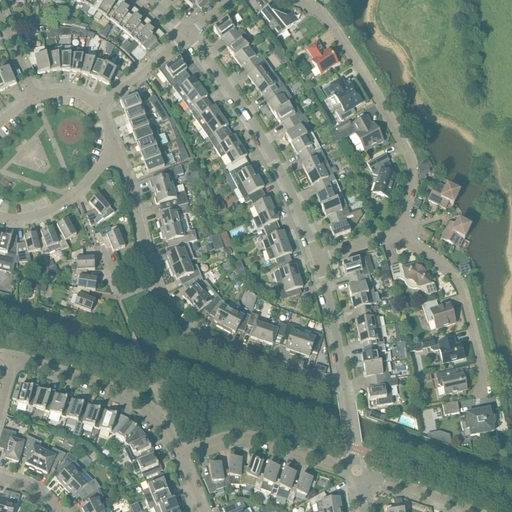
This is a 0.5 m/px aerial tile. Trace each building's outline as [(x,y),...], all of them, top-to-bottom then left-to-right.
[(86,0),(84,5),(80,11),(87,15),(90,8),(97,13),(105,0),(86,0)] [(105,0),(97,13),(93,18),(98,22),(102,16),(110,21),(122,5),(119,9),(115,6),(116,5),(113,3),(115,1),(113,0),(105,0)] [(190,0),(187,4),(192,9),(194,7),(196,9),(197,8),(201,12),(212,2),(211,1),(211,0),(190,0)] [(122,5),(110,21),(122,31),(136,16),(135,16),(132,19),(128,16),(129,14),(127,13),(128,11),(122,6),(123,6),(122,5)] [(257,16),(276,39),(298,22),(291,14),(287,17),(272,14),(267,8),(257,16)] [(136,16),(122,31),(134,41),(148,27),(144,30),(140,27),(142,25),(140,23),(141,22),(135,16),(136,16)] [(220,25),(213,30),(220,40),(224,37),(227,42),(238,35),(234,30),(238,27),(231,18),(227,20),(225,22),(224,20),(219,23),(220,25)] [(148,27),(134,41),(138,45),(145,52),(148,55),(160,46),(157,43),(152,38),(154,37),(152,35),(153,33),(148,28),(148,27)] [(71,34),(71,37),(80,37),(81,30),(80,30),(77,29),(73,28),(71,29),(71,34)] [(231,46),(227,49),(234,59),(248,49),(253,45),(242,31),(238,35),(227,42),(231,46)] [(121,47),(124,51),(131,44),(128,41),(121,47)] [(138,45),(134,41),(131,44),(124,51),(129,55),(138,45)] [(317,43),(306,50),(314,61),(312,62),(321,75),(337,64),(328,51),(324,53),(317,43)] [(44,48),(25,52),(29,60),(32,67),(36,66),(38,72),(37,72),(38,76),(45,74),(44,74),(50,73),(46,56),(44,49),(44,48)] [(49,49),(44,49),(46,56),(50,73),(60,72),(57,48),(49,49)] [(58,48),(57,48),(60,72),(70,72),(71,48),(62,48),(58,48)] [(71,48),(70,72),(80,74),(84,51),(71,48)] [(248,49),(234,59),(241,68),(245,66),(248,70),(258,63),(263,59),(260,55),(255,58),(248,49)] [(84,51),(80,74),(89,77),(96,55),(94,61),(88,59),(88,52),(84,51)] [(96,55),(89,77),(99,82),(106,66),(99,63),(100,56),(97,55),(96,55)] [(251,74),(247,77),(254,87),(268,77),(273,73),(263,59),(258,63),(248,70),(251,74)] [(171,88),(172,88),(186,77),(183,72),(187,70),(179,60),(172,65),(171,63),(166,67),(165,66),(158,71),(171,88)] [(106,66),(99,82),(103,84),(109,87),(111,84),(110,83),(113,77),(116,79),(118,80),(124,75),(119,72),(106,66)] [(12,68),(0,73),(0,78),(5,90),(10,88),(16,85),(14,81),(14,82),(11,76),(15,75),(12,68)] [(268,77),(254,87),(261,96),(265,93),(268,98),(284,88),(273,73),(268,77)] [(150,85),(156,81),(153,76),(147,80),(150,85)] [(182,102),(186,98),(200,88),(193,79),(189,81),(186,77),(172,88),(182,102)] [(328,100),(334,96),(342,109),(336,113),(342,122),(355,114),(352,109),(362,104),(350,85),(346,88),(341,79),(323,90),(328,100)] [(192,116),(197,112),(207,105),(203,100),(207,97),(200,88),(186,98),(182,102),(192,116)] [(271,103),(267,105),(274,115),(288,106),(294,103),(287,93),(284,88),(268,98),(271,103)] [(130,100),(121,103),(125,114),(141,108),(135,92),(128,96),(130,100)] [(164,109),(159,101),(152,104),(158,113),(164,109)] [(141,108),(125,114),(129,124),(145,118),(143,114),(149,111),(149,110),(147,105),(141,108)] [(210,110),(207,105),(197,112),(192,116),(202,130),(221,117),(214,107),(210,110)] [(288,106),(274,115),(280,125),(284,123),(287,128),(298,121),(295,116),(288,106)] [(168,121),(170,120),(164,109),(158,113),(164,122),(168,121)] [(145,118),(129,124),(133,134),(149,128),(147,123),(152,120),(151,116),(145,118)] [(202,130),(211,144),(216,141),(227,134),(224,129),(228,126),(221,117),(202,130)] [(290,133),(285,135),(291,145),(306,137),(312,134),(306,124),(308,123),(305,117),(298,121),(287,128),(290,133)] [(357,133),(355,134),(365,152),(367,151),(367,152),(374,148),(374,147),(383,142),(373,124),(371,125),(367,117),(352,125),(357,133)] [(336,128),(331,130),(336,141),(337,143),(348,138),(344,131),(351,127),(348,121),(336,128)] [(149,128),(133,134),(136,144),(158,136),(155,126),(149,128)] [(173,130),(172,130),(175,138),(181,135),(177,128),(173,130)] [(227,134),(216,141),(211,144),(220,159),(225,156),(240,147),(234,137),(230,139),(227,134)] [(306,137),(291,145),(297,156),(301,153),(304,158),(320,150),(317,144),(312,134),(306,137)] [(158,136),(136,144),(140,154),(156,148),(162,146),(168,144),(165,135),(159,137),(159,136),(158,136)] [(181,142),(176,144),(179,151),(184,149),(181,142)] [(156,148),(140,154),(144,164),(166,156),(162,146),(156,148)] [(240,147),(225,156),(230,164),(225,167),(227,169),(229,174),(245,165),(242,159),(247,157),(240,147)] [(306,163),(302,165),(307,176),(323,168),(328,166),(320,150),(304,158),(306,163)] [(189,159),(185,152),(180,154),(183,161),(189,159)] [(389,199),(393,190),(391,189),(395,176),(381,171),(379,167),(389,161),(386,155),(367,165),(373,176),(378,177),(373,194),(389,199)] [(166,156),(144,164),(148,175),(170,166),(166,156)] [(427,160),(418,165),(419,177),(424,174),(423,173),(429,170),(432,168),(427,160)] [(237,189),(243,186),(258,178),(253,168),(248,170),(245,165),(229,174),(237,189)] [(323,168),(307,176),(312,187),(316,184),(319,190),(330,184),(336,182),(328,166),(323,168)] [(151,182),(150,183),(151,189),(153,189),(155,193),(173,188),(171,182),(178,180),(177,177),(183,175),(181,167),(175,169),(174,168),(162,173),(164,178),(154,181),(151,182)] [(264,189),(258,178),(243,186),(237,189),(245,204),(251,202),(262,196),(259,191),(264,189)] [(321,195),(317,196),(321,207),(337,201),(343,198),(336,182),(330,184),(319,190),(321,195)] [(156,198),(154,199),(156,205),(158,205),(159,205),(170,202),(172,209),(187,205),(188,205),(184,192),(182,186),(173,188),(155,193),(156,198)] [(453,206),(453,205),(458,194),(447,188),(447,187),(444,194),(433,189),(427,201),(446,210),(449,204),(453,206)] [(201,193),(198,199),(199,202),(205,200),(207,199),(204,192),(201,193)] [(91,213),(86,215),(91,228),(97,225),(103,220),(104,221),(114,214),(113,212),(103,201),(104,200),(100,196),(99,197),(98,196),(89,204),(94,210),(93,212),(92,211),(91,213)] [(253,207),(258,217),(274,210),(269,200),(265,202),(262,196),(251,202),(253,207)] [(337,201),(321,207),(326,218),(330,216),(332,222),(344,217),(348,216),(349,215),(343,198),(337,201)] [(223,203),(213,208),(216,215),(227,210),(223,203)] [(161,222),(158,223),(160,231),(181,226),(178,218),(190,215),(187,205),(172,209),(161,212),(163,217),(160,218),(161,222)] [(279,221),(274,210),(258,217),(252,220),(257,229),(262,227),(263,228),(265,233),(276,229),(274,223),(279,221)] [(331,228),(329,229),(334,240),(342,237),(343,239),(349,237),(348,235),(350,234),(346,225),(353,222),(355,221),(355,219),(363,216),(360,211),(349,215),(348,216),(344,217),(332,222),(334,227),(331,228)] [(56,238),(60,250),(61,252),(61,251),(64,250),(69,248),(65,242),(76,236),(68,220),(57,226),(62,236),(56,238)] [(453,246),(454,245),(458,237),(464,240),(465,239),(464,239),(470,228),(459,222),(458,222),(456,226),(450,223),(441,240),(453,246)] [(181,226),(160,231),(163,240),(165,239),(166,243),(173,241),(174,247),(168,248),(168,249),(170,248),(188,243),(189,243),(197,241),(194,231),(183,234),(181,226)] [(116,227),(110,230),(109,228),(100,232),(100,234),(94,236),(99,247),(104,245),(106,249),(111,247),(113,253),(125,248),(116,227)] [(39,245),(38,245),(40,252),(41,256),(49,254),(55,252),(60,250),(56,238),(52,228),(40,233),(44,243),(39,245)] [(213,229),(206,231),(208,238),(212,237),(215,236),(213,229)] [(262,242),(265,252),(287,244),(283,233),(279,234),(276,229),(265,233),(267,239),(267,240),(262,242)] [(25,243),(17,245),(17,249),(17,258),(17,261),(17,263),(30,263),(29,259),(28,254),(40,252),(38,245),(39,245),(36,234),(24,237),(25,243)] [(0,262),(12,266),(15,258),(17,258),(17,249),(9,249),(12,239),(1,236),(0,238),(0,262)] [(168,261),(167,261),(170,269),(189,262),(194,260),(192,254),(188,243),(170,248),(172,254),(167,256),(168,261)] [(275,259),(277,266),(289,262),(287,256),(291,255),(287,244),(265,252),(269,261),(275,259)] [(83,250),(71,254),(71,259),(72,259),(76,259),(77,266),(72,266),(72,272),(75,272),(77,271),(87,271),(94,271),(94,258),(83,259),(83,250)] [(350,263),(342,265),(345,277),(350,275),(351,281),(363,277),(369,276),(364,258),(358,260),(356,261),(355,259),(349,260),(350,263)] [(189,262),(170,269),(173,277),(175,277),(177,281),(182,279),(185,285),(186,284),(201,276),(197,266),(191,268),(189,262)] [(231,265),(233,269),(233,270),(239,278),(246,276),(240,262),(231,265)] [(291,268),(289,262),(277,266),(279,271),(279,273),(273,274),(276,284),(282,283),(299,277),(295,266),(291,268)] [(416,289),(417,289),(428,295),(436,293),(434,285),(429,282),(427,273),(413,266),(405,268),(400,265),(390,267),(394,280),(399,279),(404,282),(405,283),(405,285),(406,286),(407,287),(408,288),(410,289),(411,289),(413,290),(414,290),(416,289)] [(75,272),(74,276),(79,277),(77,289),(90,291),(95,292),(97,279),(86,278),(87,271),(77,271),(75,272)] [(190,290),(182,297),(190,306),(210,288),(205,282),(203,283),(201,276),(186,284),(190,290)] [(353,286),(348,287),(351,299),(368,295),(374,293),(369,276),(363,277),(351,281),(353,286)] [(299,277),(282,283),(287,299),(299,296),(298,290),(302,289),(299,277)] [(210,288),(190,306),(197,315),(203,310),(205,308),(211,314),(221,301),(210,288)] [(73,289),(72,293),(78,295),(74,307),(90,313),(95,301),(88,299),(90,291),(77,289),(73,289)] [(368,295),(351,299),(354,310),(356,310),(358,309),(359,315),(372,312),(376,311),(375,307),(372,308),(371,306),(376,304),(374,293),(368,295)] [(211,314),(209,316),(215,319),(214,322),(217,324),(216,326),(223,330),(233,312),(228,309),(230,306),(221,301),(211,314)] [(455,319),(454,316),(452,315),(449,305),(438,308),(436,302),(422,306),(427,324),(433,322),(436,330),(455,324),(454,321),(455,319)] [(233,312),(223,330),(230,334),(231,332),(235,334),(240,325),(246,328),(247,326),(250,317),(240,311),(238,315),(233,312)] [(360,320),(356,321),(358,333),(375,329),(381,328),(379,317),(373,318),(372,312),(359,315),(360,320)] [(250,317),(247,326),(254,329),(250,339),(257,341),(260,342),(261,342),(267,324),(257,320),(258,317),(251,315),(250,317)] [(267,324),(261,342),(263,343),(265,344),(272,346),(276,336),(283,339),(287,327),(279,324),(278,328),(267,324)] [(287,327),(283,339),(289,341),(286,351),(289,352),(290,355),(296,357),(297,355),(303,336),(297,333),(299,329),(287,325),(287,327)] [(375,329),(358,333),(360,344),(365,343),(366,349),(378,347),(384,346),(381,328),(375,329)] [(297,355),(296,357),(303,359),(305,357),(308,358),(310,353),(317,355),(318,351),(323,337),(311,333),(305,331),(303,336),(297,355)] [(403,335),(396,337),(397,344),(404,343),(403,335)] [(438,343),(438,345),(434,346),(433,340),(407,346),(409,353),(414,352),(417,353),(420,352),(422,350),(430,348),(431,350),(432,352),(435,352),(439,351),(443,365),(464,360),(460,345),(455,346),(454,343),(455,343),(454,339),(438,343)] [(405,343),(396,345),(399,361),(407,360),(405,343)] [(364,355),(362,355),(364,367),(387,363),(385,352),(384,346),(378,347),(366,349),(367,354),(364,355)] [(387,363),(364,367),(365,378),(370,378),(371,383),(389,380),(387,363)] [(327,369),(316,365),(314,371),(325,375),(327,369)] [(456,370),(436,375),(437,375),(438,381),(437,381),(438,385),(441,388),(443,387),(445,396),(451,395),(458,393),(466,391),(464,383),(466,382),(468,379),(467,375),(458,377),(456,370)] [(412,386),(425,383),(423,375),(410,378),(412,386)] [(372,389),(367,390),(369,402),(376,401),(377,407),(393,404),(391,388),(397,387),(396,379),(389,380),(371,383),(372,389)] [(27,406),(33,408),(40,388),(32,386),(32,389),(21,386),(19,393),(15,392),(13,400),(17,401),(16,403),(27,406)] [(44,411),(50,413),(57,394),(50,392),(50,394),(40,391),(41,388),(40,388),(33,408),(34,408),(44,411)] [(50,414),(48,420),(58,423),(60,417),(66,419),(73,399),(67,397),(66,400),(56,396),(57,394),(50,413),(50,414)] [(73,399),(66,419),(67,419),(77,422),(77,423),(73,435),(78,438),(83,425),(90,405),(83,403),(83,405),(73,402),(74,400),(73,399)] [(457,402),(442,405),(444,416),(459,414),(457,402)] [(90,405),(83,425),(93,428),(99,430),(106,411),(100,408),(99,411),(89,407),(90,405)] [(468,421),(461,423),(462,431),(469,430),(470,437),(478,435),(478,438),(486,437),(485,434),(493,433),(491,425),(494,425),(493,418),(490,418),(489,410),(481,412),(481,415),(475,416),(475,413),(466,414),(468,421)] [(106,411),(99,430),(100,430),(110,433),(110,434),(116,436),(129,420),(116,414),(115,416),(106,413),(107,411),(106,411)] [(370,413),(366,411),(366,417),(378,421),(380,416),(370,413)] [(129,420),(116,436),(124,443),(129,447),(148,438),(137,427),(136,429),(128,422),(130,420),(129,420)] [(16,434),(3,430),(2,430),(0,439),(0,449),(3,450),(2,454),(7,455),(5,460),(18,463),(24,444),(14,441),(16,434)] [(439,433),(427,435),(427,438),(451,446),(450,436),(439,433)] [(26,437),(23,448),(26,450),(23,456),(27,458),(24,464),(29,467),(29,469),(34,471),(35,469),(36,470),(44,452),(38,450),(41,444),(26,437)] [(131,465),(156,455),(152,448),(150,449),(146,440),(148,439),(148,438),(129,447),(124,449),(131,465)] [(50,455),(44,452),(36,470),(37,470),(36,472),(41,474),(42,473),(47,475),(50,469),(55,471),(59,463),(60,463),(66,455),(53,449),(50,455)] [(61,477),(56,482),(60,486),(59,487),(62,491),(64,489),(65,491),(80,477),(84,472),(75,463),(77,462),(78,460),(69,454),(68,455),(60,467),(66,472),(61,477)] [(156,455),(131,465),(135,474),(141,472),(141,473),(143,479),(144,479),(145,482),(161,475),(160,473),(162,472),(160,465),(158,466),(154,457),(156,456),(156,455)] [(222,475),(223,482),(224,488),(231,487),(230,486),(239,486),(240,478),(240,473),(241,469),(241,467),(241,460),(230,459),(229,471),(228,474),(222,475)] [(240,478),(239,486),(245,487),(246,483),(254,486),(257,480),(258,477),(263,463),(252,460),(252,459),(248,470),(241,469),(240,473),(240,478)] [(210,477),(203,480),(210,495),(216,492),(224,488),(223,482),(222,475),(222,472),(220,464),(209,466),(209,465),(210,477)] [(254,488),(253,490),(259,492),(260,489),(271,492),(274,482),(274,483),(275,480),(279,469),(269,465),(268,464),(264,476),(263,479),(258,477),(257,480),(254,486),(254,488)] [(271,492),(270,495),(276,498),(277,496),(287,500),(290,491),(291,488),(292,485),(296,474),(285,471),(285,470),(281,482),(280,484),(274,483),(274,482),(271,492)] [(148,489),(142,493),(145,500),(167,491),(167,490),(169,489),(167,483),(164,484),(161,475),(145,482),(148,489)] [(287,500),(286,501),(293,503),(296,493),(306,497),(312,480),(302,476),(301,475),(296,490),(291,488),(290,491),(287,500)] [(66,492),(65,493),(68,497),(69,495),(73,500),(83,490),(88,497),(99,490),(100,489),(94,481),(88,485),(80,477),(65,491),(66,492)] [(85,507),(79,510),(80,511),(101,511),(103,511),(109,508),(106,503),(99,490),(88,497),(86,498),(84,500),(87,506),(85,507)] [(167,491),(145,500),(147,504),(153,502),(156,508),(174,500),(171,501),(167,491)] [(20,496),(4,492),(2,499),(0,498),(0,511),(12,511),(15,505),(17,506),(20,496)] [(324,511),(340,510),(339,499),(338,499),(337,492),(324,500),(321,494),(309,501),(312,507),(316,505),(317,511),(324,511)] [(156,508),(153,509),(153,511),(173,511),(178,510),(174,500),(156,508)] [(394,506),(385,507),(386,511),(403,511),(402,505),(401,500),(393,501),(394,506)] [(222,509),(223,511),(243,511),(246,511),(243,502),(222,509)]
